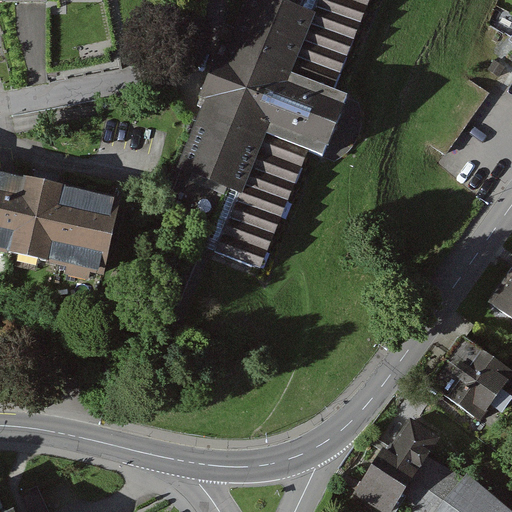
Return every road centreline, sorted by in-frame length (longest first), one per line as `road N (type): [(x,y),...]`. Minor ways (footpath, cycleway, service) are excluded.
road 1 (secondary): [(511,205),(378,392),(327,441)]
road 2 (residential): [(0,106),(205,67),(218,0)]
road 3 (secondary): [(174,459),(0,425)]
road 4 (secondary): [(327,441),(266,465),(174,459)]
